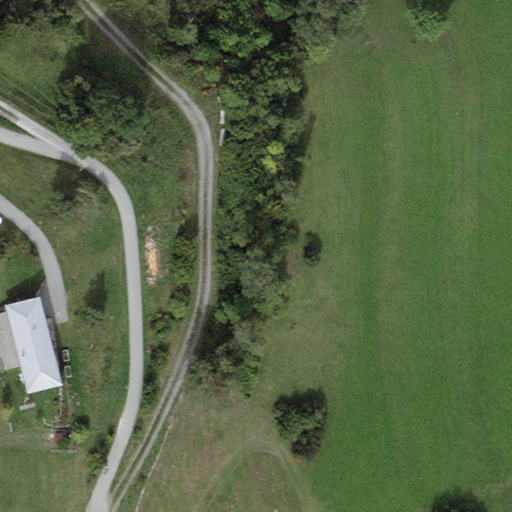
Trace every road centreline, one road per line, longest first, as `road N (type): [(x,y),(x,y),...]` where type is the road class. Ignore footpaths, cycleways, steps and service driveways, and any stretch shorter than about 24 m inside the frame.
road 1 (track): [(109,511),(165,407),(203,302),(206,167),(195,115),(81,0)]
road 2 (track): [(66,151),(94,167),(122,199),(139,328),(134,407),(95,511)]
road 3 (track): [(57,313),(42,245),(0,203)]
